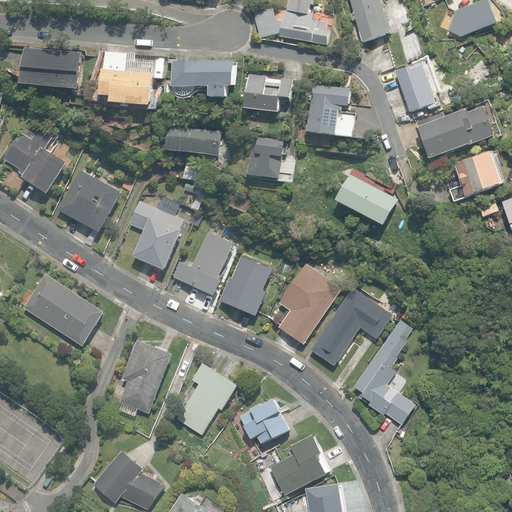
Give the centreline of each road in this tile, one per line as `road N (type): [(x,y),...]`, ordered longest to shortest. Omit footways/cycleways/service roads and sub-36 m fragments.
road 1 (residential): [(0,209),(139,296),(271,358),(317,393),(371,465),(386,511)]
road 2 (residential): [(200,31),(0,21)]
